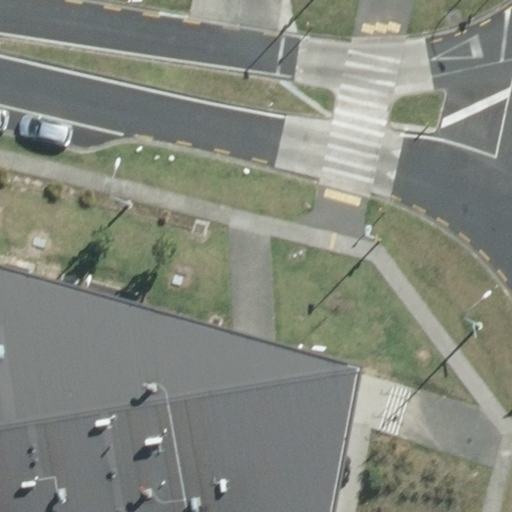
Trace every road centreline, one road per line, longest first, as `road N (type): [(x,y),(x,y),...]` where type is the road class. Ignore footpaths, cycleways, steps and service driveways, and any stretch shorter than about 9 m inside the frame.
road 1 (residential): [(511,220),(476,196),(354,156),(211,130),(0,64)]
road 2 (residential): [(0,11),(371,69),(511,48)]
